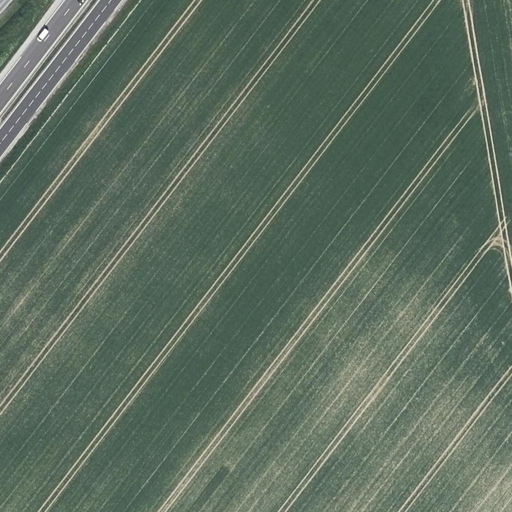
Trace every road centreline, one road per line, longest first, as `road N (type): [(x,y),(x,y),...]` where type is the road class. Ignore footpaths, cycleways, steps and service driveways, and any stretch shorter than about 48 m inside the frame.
road 1 (trunk): [(0,142),(110,0)]
road 2 (motorway): [(75,0),(0,97)]
